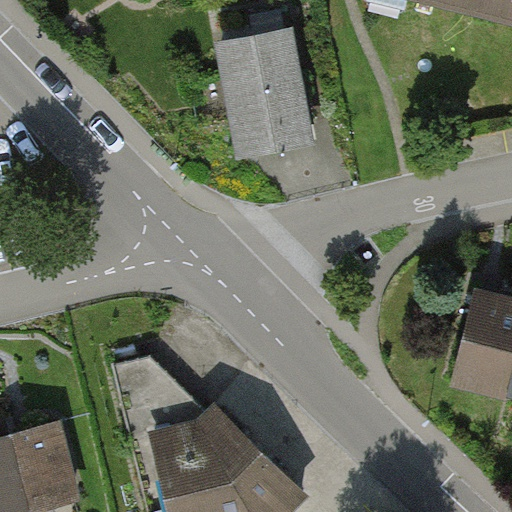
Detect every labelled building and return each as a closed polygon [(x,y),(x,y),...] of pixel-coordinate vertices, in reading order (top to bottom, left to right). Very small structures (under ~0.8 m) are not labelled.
[(511,0),(380,0),(511,31),(511,0)] [(293,32),(211,46),(230,158),(312,144),(293,32)] [(511,301),(469,292),(446,390),(511,406),(511,301)] [(197,423),(145,434),(163,511),(284,511),(305,493),(217,404),(197,423)] [(0,511),(42,511),(75,504),(56,424),(0,436),(0,511)]
